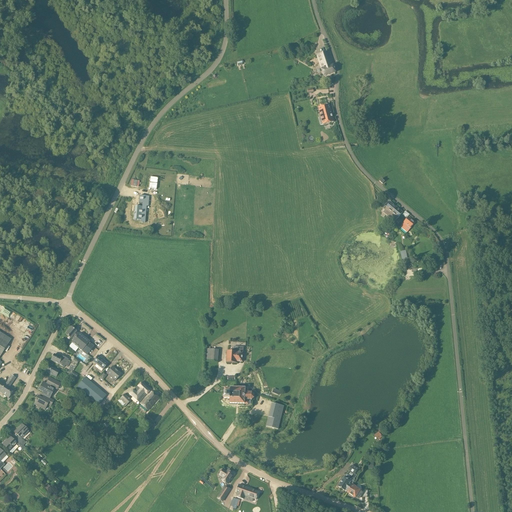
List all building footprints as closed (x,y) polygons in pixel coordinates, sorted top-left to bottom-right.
[(324,77),(336,72),(333,62),(334,61),(330,51),(316,56),(321,70),(324,77)] [(319,108),(324,125),(334,122),(329,105),(319,108)] [(389,217),(397,207),(390,202),(385,208),(386,209),(383,212),(389,217)] [(144,211),(144,207),(135,206),(133,220),(141,220),(142,210),(144,211)] [(398,218),(403,212),(397,207),(389,217),(394,222),(398,218)] [(407,232),(415,223),(409,217),(401,227),(407,232)] [(407,258),(406,251),(400,252),(402,260),(405,259),(405,268),(410,267),(410,258),(407,258)] [(71,339),(72,338),(74,339),(79,334),(76,332),(76,331),(71,327),(65,334),(71,339)] [(0,365),(2,363),(0,361),(0,356),(11,339),(0,331),(0,365)] [(79,334),(74,339),(71,343),(87,355),(93,347),(89,343),(89,342),(79,334)] [(234,346),(233,352),(227,352),(226,363),(237,363),(237,362),(242,362),(243,353),(243,347),(234,346)] [(218,362),(219,350),(206,349),(206,361),(218,362)] [(58,357),(54,354),(51,361),(64,367),(65,365),(67,366),(69,362),(67,361),(68,359),(62,357),(62,358),(59,356),(58,357)] [(103,370),(108,363),(98,356),(93,362),(103,370)] [(45,372),(56,377),(59,371),(49,366),(45,372)] [(116,381),(121,374),(112,367),(107,373),(110,375),(109,376),(113,379),(113,378),(116,381)] [(0,392),(9,398),(14,390),(10,387),(15,378),(11,375),(6,384),(0,380),(0,392)] [(60,384),(49,378),(46,384),(43,382),(39,390),(43,392),(42,395),(53,401),(49,399),(55,388),(57,390),(60,384)] [(106,395),(87,381),(80,391),(99,405),(106,395)] [(150,391),(141,383),(134,391),(133,390),(129,394),(139,403),(146,394),(147,395),(150,391)] [(225,388),(225,392),(224,398),(230,398),(230,403),(244,404),(248,405),(249,400),(252,400),(254,398),(255,394),(252,392),(249,392),(249,388),(245,388),(231,388),(225,388)] [(148,411),(159,398),(150,391),(147,395),(140,404),(148,411)] [(127,405),(131,401),(124,394),(120,399),(127,405)] [(53,401),(42,395),(44,396),(43,398),(38,396),(34,404),(38,406),(36,409),(38,410),(40,407),(45,410),(48,405),(51,406),(53,401)] [(278,430),(284,406),(272,403),(267,427),(278,430)] [(15,439),(23,446),(26,443),(22,439),(28,432),(30,433),(30,432),(22,424),(14,432),(18,436),(15,439)] [(147,437),(153,430),(150,427),(144,434),(145,435),(142,437),(144,439),(147,436),(147,437)] [(10,437),(2,445),(11,454),(15,450),(13,448),(17,444),(21,448),(23,446),(15,439),(14,441),(10,437)] [(0,469),(4,465),(3,463),(8,458),(0,449),(0,469)] [(345,491),(348,492),(352,485),(352,484),(355,480),(354,479),(360,470),(352,465),(349,471),(347,475),(346,474),(338,487),(344,491),(345,491)] [(222,481),(228,484),(233,477),(232,477),(234,473),(229,470),(228,472),(224,470),(221,475),(224,478),(222,481)] [(244,499),(245,496),(256,500),(259,492),(239,485),(236,493),(237,493),(236,497),(244,499)] [(355,487),(352,485),(348,492),(347,493),(355,497),(356,497),(359,499),(360,497),(367,498),(368,491),(360,491),(355,487)] [(223,501),(230,489),(225,486),(217,498),(223,501)]
